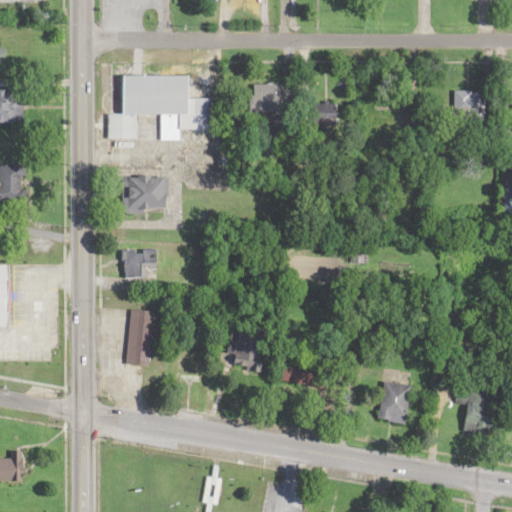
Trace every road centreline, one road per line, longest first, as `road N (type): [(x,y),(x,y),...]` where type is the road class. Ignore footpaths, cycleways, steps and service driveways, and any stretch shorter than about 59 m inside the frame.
road 1 (residential): [(511,487),(0,399)]
road 2 (residential): [(77,53),(511,46)]
road 3 (secondary): [(81,413),(77,0)]
